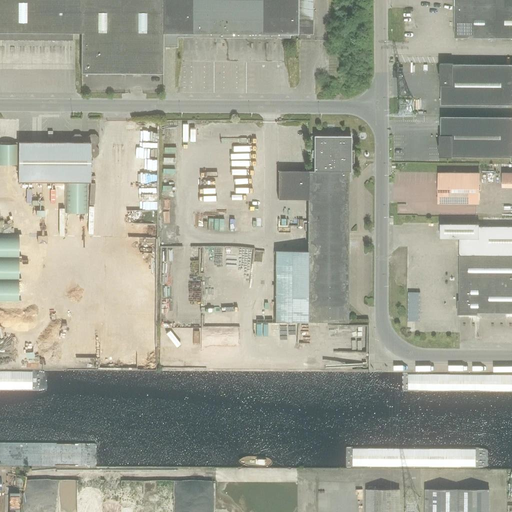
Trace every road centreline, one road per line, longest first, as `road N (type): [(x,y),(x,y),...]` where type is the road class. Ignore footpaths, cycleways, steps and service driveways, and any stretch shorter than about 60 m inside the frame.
road 1 (unclassified): [(381,107),(0,105)]
road 2 (unclassified): [(392,345),(381,319),(381,107)]
road 3 (unclassified): [(392,345),(422,357),(511,358)]
